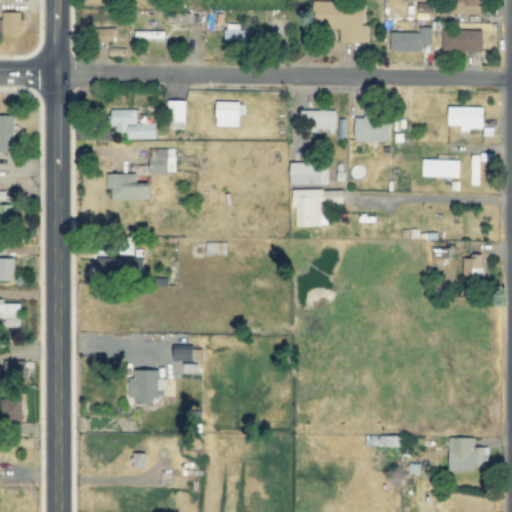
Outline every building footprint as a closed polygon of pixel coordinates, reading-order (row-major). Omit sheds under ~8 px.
[(479,0),(461,0),(462,1),(449,1),(449,14),(479,14),(479,0)] [(368,43),(369,26),(362,25),(363,3),(316,2),(316,28),(340,29),(339,42),(368,43)] [(190,23),(190,12),(168,11),(168,23),(190,23)] [(21,12),(1,12),(1,33),(21,33),(21,12)] [(239,30),(239,25),(225,24),(224,39),(255,40),(256,31),(239,30)] [(418,33),(390,32),(390,51),(421,52),(421,45),(430,45),(431,27),(418,27),(418,33)] [(98,42),(116,42),(116,28),(97,29),(98,42)] [(164,31),(134,30),(134,39),(163,39),(164,31)] [(481,31),(442,30),(441,51),(481,52),(481,31)] [(185,101),(168,100),(168,128),(185,129),(185,101)] [(483,108),(448,107),(448,126),(460,126),(460,130),(483,130),(483,108)] [(136,109),(111,110),(112,133),(126,132),(126,140),(155,139),(154,123),(136,123),(136,109)] [(299,122),(307,122),(307,130),(335,130),(336,111),(300,110),(299,122)] [(354,141),(390,141),(390,117),(354,117),(354,141)] [(174,149),(149,149),(150,171),(174,170),(174,149)] [(459,160),(422,159),(422,177),(458,177),(459,160)] [(327,184),(326,163),(290,163),(290,185),(327,184)] [(135,174),(107,174),(107,190),(111,190),(111,200),(146,199),(146,184),(136,184),(135,174)] [(327,204),(343,204),(343,189),(294,190),(294,227),(327,226),(327,204)] [(0,223),(13,224),(13,205),(0,204),(0,223)] [(483,254),(462,254),(463,288),(483,288),(483,254)] [(14,258),(0,258),(0,280),(14,281),(14,258)] [(97,259),(98,274),(127,273),(127,258),(97,259)] [(19,328),(20,304),(2,303),(2,299),(0,299),(0,317),(2,318),(1,327),(19,328)] [(193,350),(173,349),(173,361),(193,361),(193,350)] [(1,380),(27,381),(27,361),(2,361),(1,380)] [(158,370),(134,370),(134,378),(130,378),(129,405),(151,405),(152,397),(163,397),(163,379),(158,379),(158,370)] [(365,446),(401,447),(401,436),(365,435),(365,446)] [(474,438),(448,438),(449,470),(487,470),(487,447),(474,448),(474,438)] [(134,468),(144,468),(144,454),(134,454),(134,468)]
